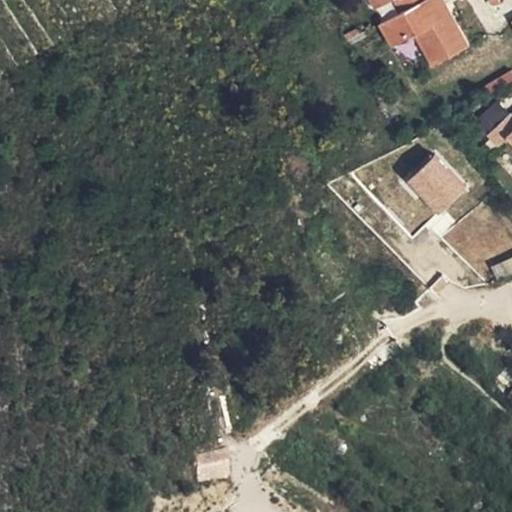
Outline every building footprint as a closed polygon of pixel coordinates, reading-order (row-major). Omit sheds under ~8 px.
[(368,0),(365,2),(377,24),(402,11),(419,42),(455,22),(442,0),(368,0)] [(511,0),(503,0),(511,14),(511,0)] [(511,48),(511,40),(473,67),(477,72),(511,48)] [(507,140),(511,144),(511,123),(506,118),(485,139),(496,151),(507,140)] [(467,188),(434,156),(410,180),(442,212),(467,188)] [(227,445),(202,452),(209,476),(233,469),(227,445)]
